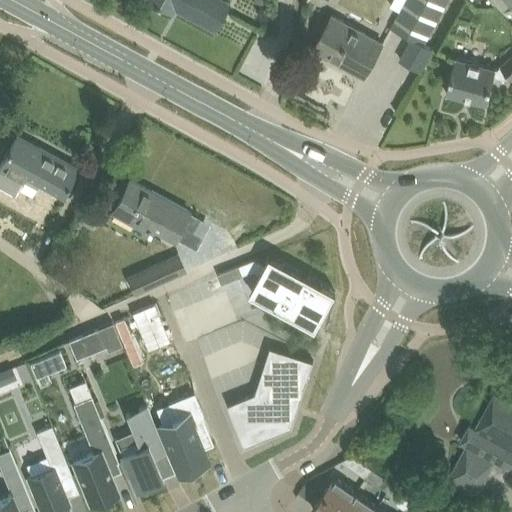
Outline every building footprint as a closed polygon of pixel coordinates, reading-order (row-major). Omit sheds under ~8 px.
[(147,0),(172,13),(175,8),(215,30),(230,2),(226,0),(147,0)] [(447,0),(392,0),(389,6),(398,11),(391,26),(411,36),(400,57),(421,69),(432,47),(424,42),(447,0)] [(314,48),(365,76),(382,43),(332,16),(314,48)] [(496,66),(457,55),(447,93),(487,104),(495,76),(506,79),(509,75),(511,77),(511,54),(500,65),(498,68),(496,66)] [(17,134),(0,165),(0,184),(16,193),(23,180),(37,187),(41,180),(63,192),(76,167),(17,134)] [(130,178),(120,195),(112,210),(152,232),(154,228),(174,239),(189,210),(130,178)] [(178,253),(128,275),(135,292),(185,270),(178,253)] [(262,271),(251,291),(317,326),(336,290),(271,254),(266,263),(262,271)] [(256,257),(246,261),(249,271),(257,268),(256,257)] [(266,263),(256,257),(257,268),(262,271),(266,263)] [(246,261),(238,264),(242,273),(249,271),(246,261)] [(231,279),(228,270),(219,273),(222,282),(231,279)] [(155,304),(134,313),(149,349),(170,340),(155,304)] [(99,327),(69,339),(76,357),(106,345),(99,327)] [(256,393),(229,404),(245,445),(286,428),(294,406),(299,407),(314,360),(271,347),(256,393)] [(60,348),(30,360),(37,375),(66,363),(60,348)] [(171,419),(160,424),(180,472),(209,460),(199,436),(210,431),(188,378),(187,378),(193,394),(166,406),(171,419)] [(70,385),(76,401),(77,400),(92,395),(85,379),(70,385)] [(93,451),(72,459),(90,503),(118,491),(111,474),(107,465),(117,460),(118,460),(92,395),(77,400),(76,401),(73,402),(93,451)] [(478,495),(497,461),(506,466),(503,473),(511,477),(511,404),(495,395),(485,412),(476,429),(470,426),(458,448),(464,451),(449,480),(478,495)] [(139,444),(121,451),(137,490),(164,479),(154,456),(167,450),(147,403),(126,412),(133,429),(139,444)] [(51,466),(27,476),(42,511),(45,511),(69,502),(67,496),(59,477),(71,472),(52,424),(36,430),(51,466)] [(11,492),(0,496),(0,511),(20,511),(20,509),(19,509),(18,506),(32,501),(16,464),(2,470),(11,492)] [(335,476),(313,508),(317,511),(342,511),(357,491),(335,476)] [(373,511),(378,505),(357,491),(342,511),(373,511)]
